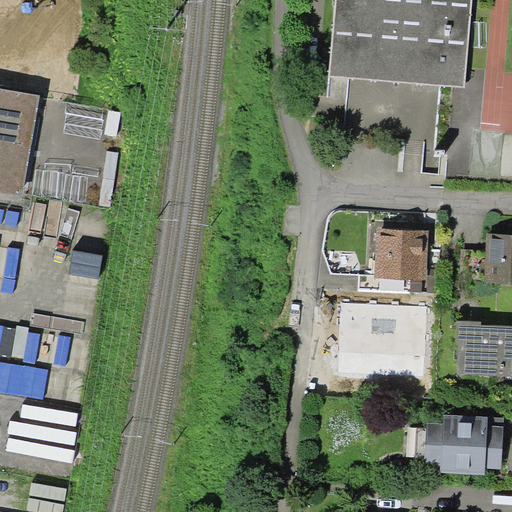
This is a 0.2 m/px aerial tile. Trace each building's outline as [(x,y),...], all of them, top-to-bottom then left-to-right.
[(464,83),(462,83),(468,0),(332,0),(332,2),(330,2),(330,4),(332,4),(331,7),(330,7),(330,8),(331,8),(330,25),(328,25),(328,26),(330,27),(330,30),(328,29),(328,31),(330,31),(328,48),(327,48),(326,49),(328,50),(328,52),(326,52),(326,54),(328,54),(326,71),(325,71),(325,72),(326,72),(326,77),(345,79),(345,81),(346,81),(346,79),(349,79),(349,81),(351,81),(351,80),(368,81),(368,83),(369,83),(369,81),(372,81),(372,83),(373,83),(374,82),(391,83),(391,84),(392,85),(392,83),(395,83),(395,85),(396,85),(397,84),(414,85),(414,86),(415,87),(415,85),(418,85),(418,87),(419,87),(419,85),(437,87),(437,88),(438,88),(438,87),(441,87),(441,89),(442,89),(442,87),(462,89),(462,84),(464,84),(464,83)] [(0,191),(17,194),(33,98),(0,92),(0,191)] [(378,231),(376,277),(407,278),(420,279),(422,234),(378,231)] [(511,237),(488,236),(486,282),(511,283),(511,237)] [(405,332),(407,278),(376,277),(356,276),(354,330),(405,332)] [(454,375),(511,377),(511,327),(469,326),(469,322),(454,322),(453,345),(456,345),(454,375)] [(480,463),(496,464),(498,433),(481,432),(482,423),(443,421),(443,430),(426,429),(425,460),(441,461),(440,467),(479,469),(480,463)]
